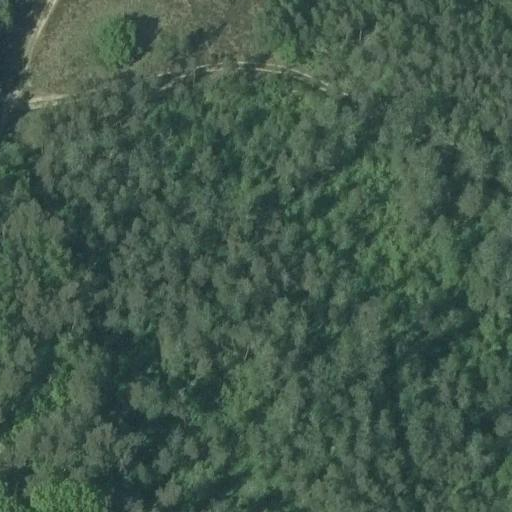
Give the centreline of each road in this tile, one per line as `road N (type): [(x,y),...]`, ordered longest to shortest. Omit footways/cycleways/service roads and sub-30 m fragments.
road 1 (track): [(511,163),(347,92),(284,51),(83,103),(0,135)]
road 2 (track): [(0,125),(51,0)]
